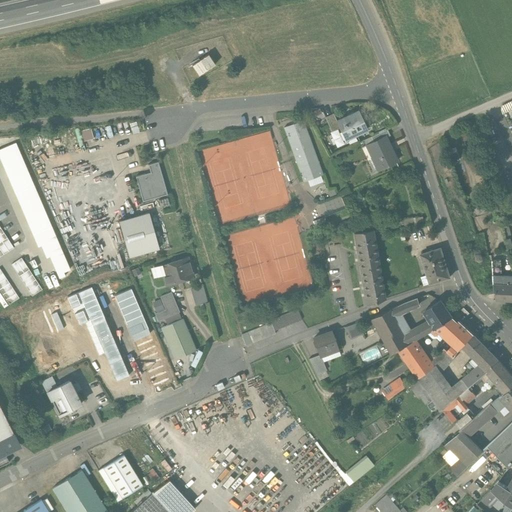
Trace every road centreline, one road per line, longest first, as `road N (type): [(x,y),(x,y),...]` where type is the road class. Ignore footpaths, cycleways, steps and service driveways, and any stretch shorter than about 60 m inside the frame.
road 1 (residential): [(237,373),(0,484)]
road 2 (residential): [(395,86),(173,117)]
road 3 (residential): [(252,353),(459,281)]
road 4 (tertiary): [(395,86),(459,281)]
